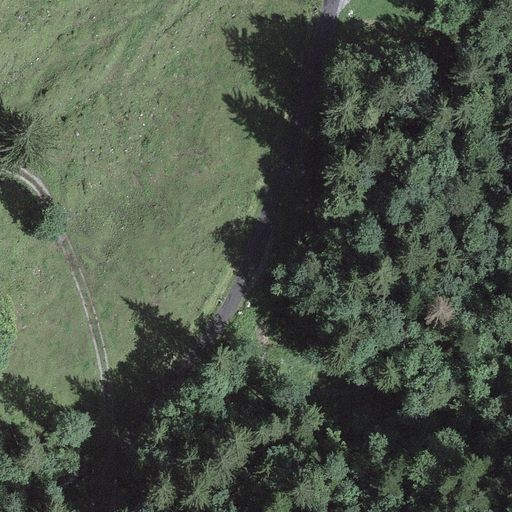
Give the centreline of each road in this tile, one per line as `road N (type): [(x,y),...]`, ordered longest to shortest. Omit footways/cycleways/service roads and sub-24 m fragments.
road 1 (track): [(329,0),(305,101),(244,278),(115,458)]
road 2 (track): [(115,458),(94,326),(49,201),(27,177),(0,165)]
